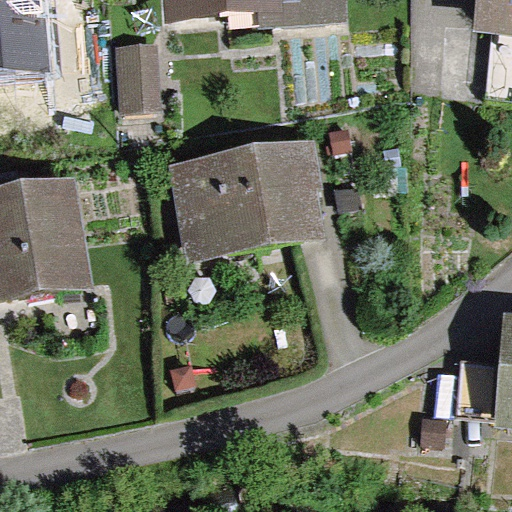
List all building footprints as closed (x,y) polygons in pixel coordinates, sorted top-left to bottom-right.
[(47,0),(0,0),(0,60),(53,56),(47,0)] [(167,0),(170,40),(261,34),(262,44),(355,38),(352,0),(167,0)] [(511,0),(482,0),(479,49),(511,51),(511,0)] [(320,149),(173,177),(192,278),(331,251),(322,204),(330,203),(320,149)] [(78,193),(0,206),(0,320),(97,304),(78,193)] [(511,332),(506,332),(499,445),(511,445),(511,332)]
